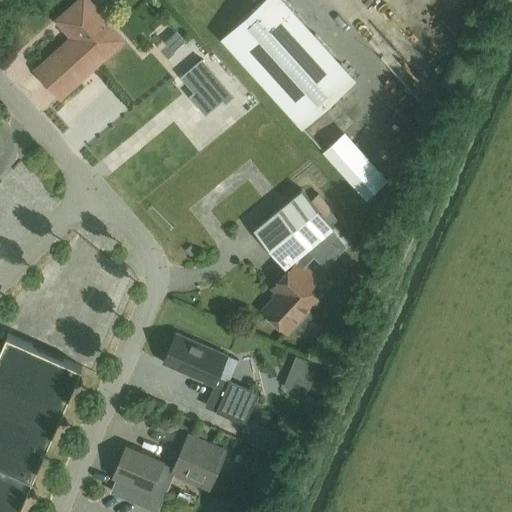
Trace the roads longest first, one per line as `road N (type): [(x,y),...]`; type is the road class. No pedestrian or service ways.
road 1 (unclassified): [(67,511),(157,294),(161,254),(100,179)]
road 2 (unclassified): [(0,283),(100,179)]
road 3 (unclassified): [(100,179),(0,80)]
